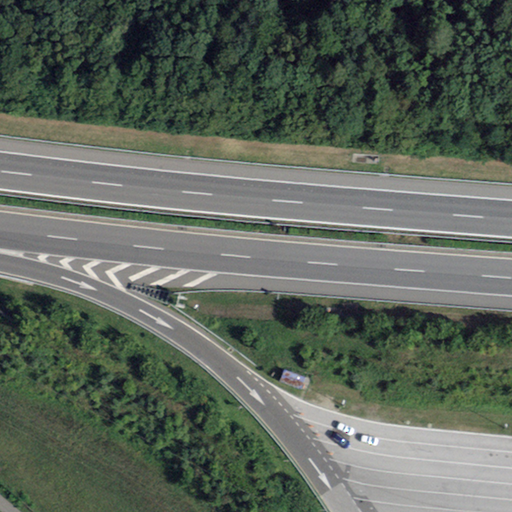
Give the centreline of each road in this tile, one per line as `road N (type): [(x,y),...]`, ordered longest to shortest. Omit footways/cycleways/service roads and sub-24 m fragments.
road 1 (motorway): [(0,228),(511,279)]
road 2 (motorway): [(511,224),(0,173)]
road 3 (motorway): [(0,261),(129,302),(217,359)]
